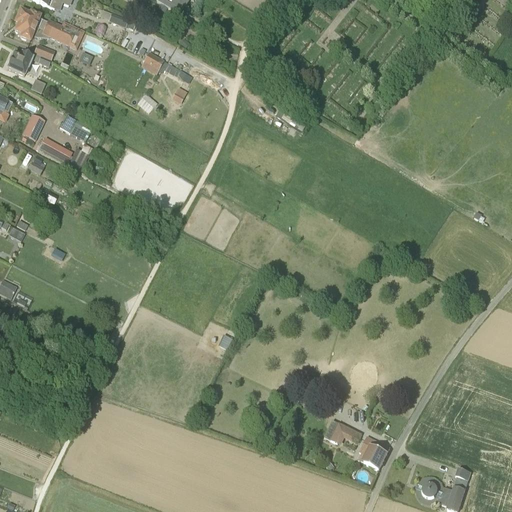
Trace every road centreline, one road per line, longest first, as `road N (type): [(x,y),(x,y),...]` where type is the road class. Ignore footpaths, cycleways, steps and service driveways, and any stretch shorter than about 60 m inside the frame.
road 1 (unclassified): [(511,282),(449,360),(367,511)]
road 2 (track): [(236,82),(364,149)]
